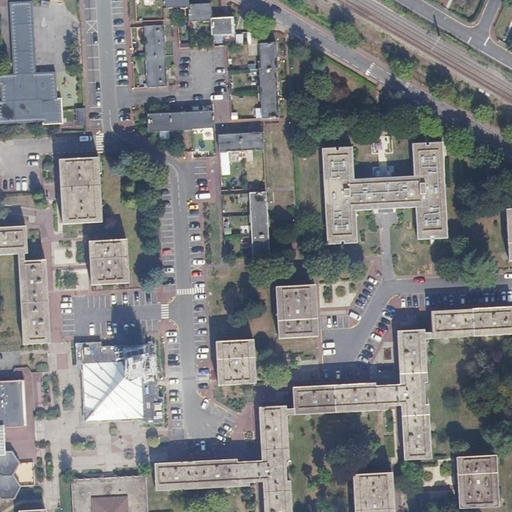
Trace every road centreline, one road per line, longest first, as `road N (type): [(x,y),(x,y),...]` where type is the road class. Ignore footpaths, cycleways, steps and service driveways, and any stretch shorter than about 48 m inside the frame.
road 1 (residential): [(511,151),(253,0)]
road 2 (residential): [(185,310),(177,175),(121,136)]
road 3 (residential): [(344,349),(388,288),(511,285)]
road 4 (residential): [(203,59),(206,95),(109,97)]
road 5 (residential): [(11,168),(10,149),(121,136)]
